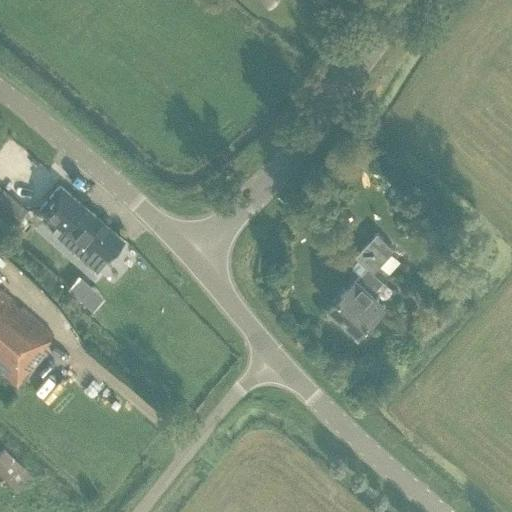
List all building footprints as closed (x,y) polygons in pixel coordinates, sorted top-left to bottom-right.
[(83,205),(59,184),(38,208),(56,224),(50,231),(96,270),(122,238),(84,205),(83,205)] [(27,208),(2,186),(0,189),(0,215),(12,225),(27,208)] [(329,308),(358,334),(386,304),(372,292),(383,280),(373,271),(395,248),(377,232),(355,256),(367,267),(329,308)] [(106,276),(99,282),(121,306),(128,299),(106,276)] [(41,347),(52,333),(0,287),(0,371),(16,385),(46,351),(41,347)] [(69,410),(84,391),(73,382),(58,401),(69,410)] [(0,457),(18,476),(32,462),(11,439),(0,449),(0,457)]
